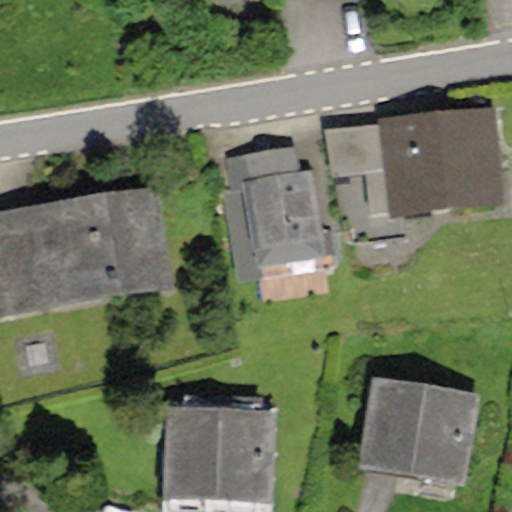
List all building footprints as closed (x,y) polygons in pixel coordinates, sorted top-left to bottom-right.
[(493,119),(370,131),(379,223),(502,211),(493,119)] [(319,280),(299,152),(228,163),(248,291),(319,280)] [(0,329),(176,299),(157,192),(0,220),(0,329)] [(483,401),(377,389),(367,479),(472,491),(483,401)] [(271,511),(277,424),(170,418),(164,507),(248,511),(271,511)]
